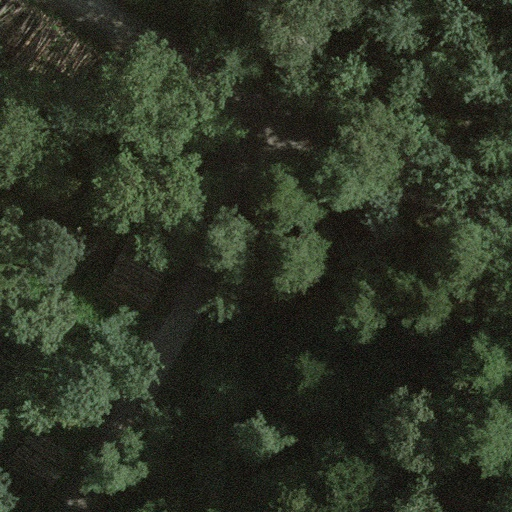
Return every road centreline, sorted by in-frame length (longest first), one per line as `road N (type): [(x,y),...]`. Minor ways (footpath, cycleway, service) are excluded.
road 1 (track): [(78,0),(292,146),(511,261)]
road 2 (track): [(292,146),(74,511)]
